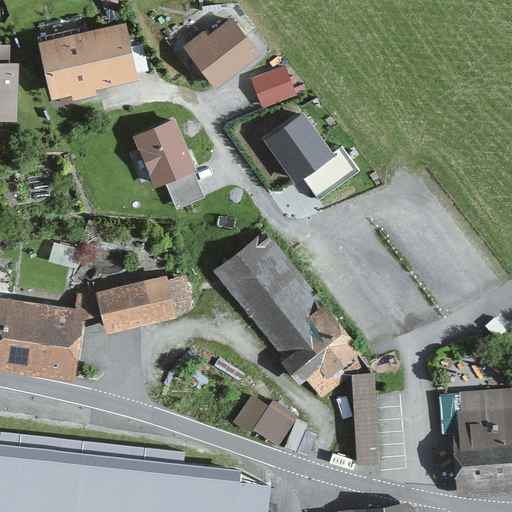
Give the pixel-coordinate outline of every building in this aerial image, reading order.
[(185,51),(217,90),(262,54),(230,15),(185,51)] [(121,25),(38,44),(51,101),(134,83),(121,25)] [(16,44),(0,44),(0,114),(16,115),(16,44)] [(286,61),(251,76),(265,106),(300,91),(286,61)] [(266,137),(294,184),(337,159),(309,112),(266,137)] [(177,208),(208,195),(177,116),(134,133),(157,190),(168,186),(177,208)] [(332,192),(361,168),(345,148),(316,172),(332,192)] [(267,235),(221,269),(295,371),(314,357),(329,378),(357,357),(267,235)] [(175,314),(166,279),(90,298),(99,333),(175,314)] [(83,315),(0,301),(0,363),(73,375),(83,315)] [(373,375),(352,376),(358,461),(378,460),(373,375)] [(464,492),(511,488),(511,398),(458,402),(464,492)] [(418,511),(417,502),(361,511),(418,511)]
